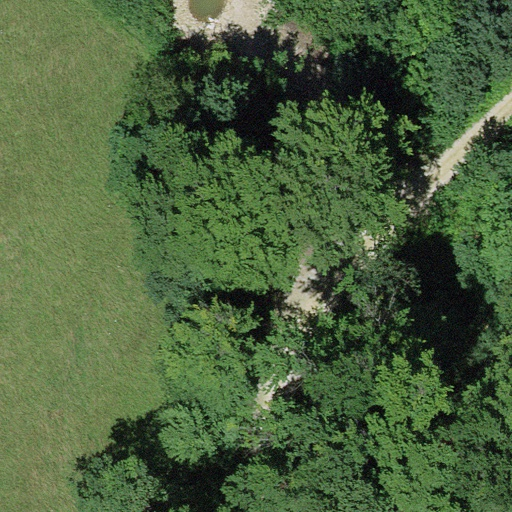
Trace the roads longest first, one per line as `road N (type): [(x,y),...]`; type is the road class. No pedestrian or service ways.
road 1 (track): [(240,511),(309,302),(511,94)]
road 2 (track): [(410,511),(472,414),(511,368)]
